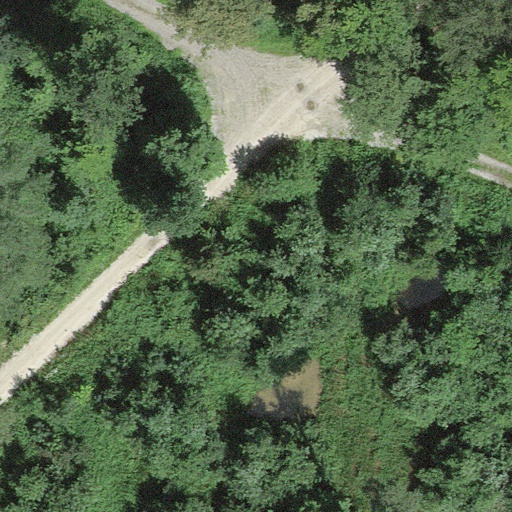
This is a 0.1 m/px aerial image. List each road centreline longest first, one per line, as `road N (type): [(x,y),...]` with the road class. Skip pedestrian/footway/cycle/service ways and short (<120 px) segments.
road 1 (track): [(0,394),(408,0)]
road 2 (track): [(511,170),(311,89),(145,0)]
